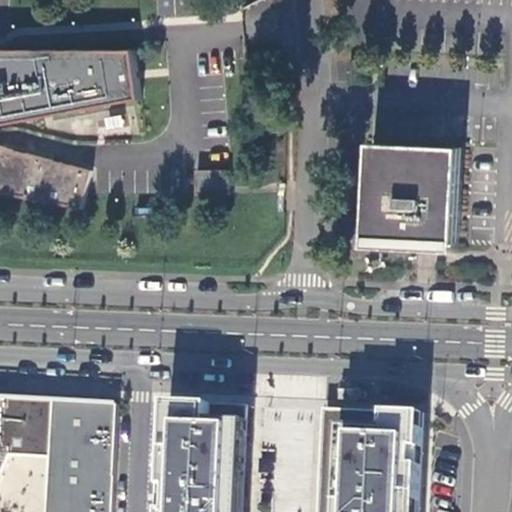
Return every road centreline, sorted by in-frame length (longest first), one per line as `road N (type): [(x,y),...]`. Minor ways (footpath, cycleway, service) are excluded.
road 1 (secondary): [(511,314),(0,293)]
road 2 (secondary): [(142,358),(446,372)]
road 3 (residential): [(142,358),(136,511)]
road 4 (secondary): [(0,352),(142,358)]
